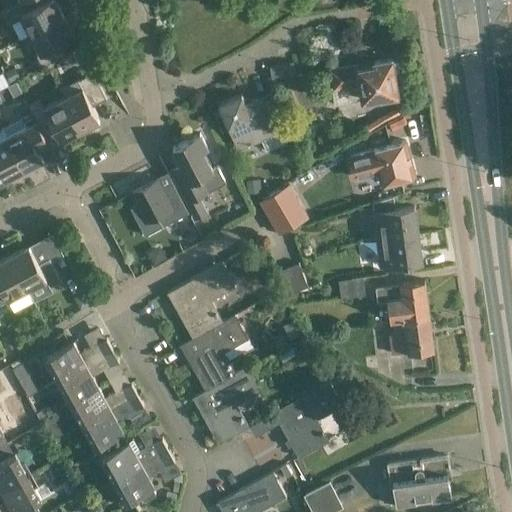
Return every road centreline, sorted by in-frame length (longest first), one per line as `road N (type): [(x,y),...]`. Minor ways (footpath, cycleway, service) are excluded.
road 1 (primary): [(444,0),(511,441)]
road 2 (primary): [(511,328),(479,0)]
road 3 (residential): [(185,511),(193,462),(122,336),(122,297)]
road 4 (residential): [(151,97),(193,86),(294,25),(356,16)]
road 5 (residential): [(122,297),(263,221)]
road 6 (residential): [(151,97),(154,123),(137,156),(66,192)]
